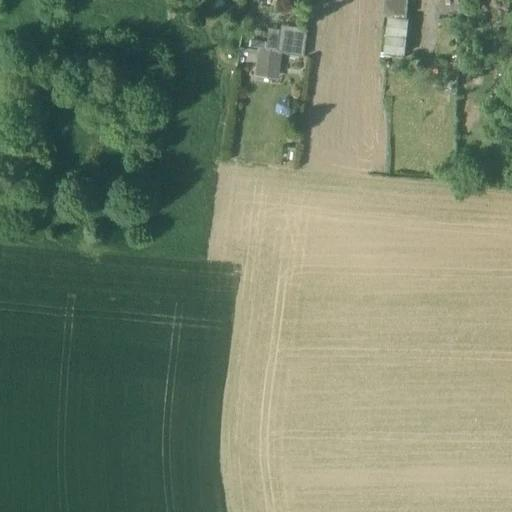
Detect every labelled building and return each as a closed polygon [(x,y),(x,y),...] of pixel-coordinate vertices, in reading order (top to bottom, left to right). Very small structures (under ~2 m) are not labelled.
[(277,0),(257,0),(257,3),(261,3),(260,8),(276,9),(277,0)] [(405,0),(384,0),(384,14),(405,17),(405,0)] [(408,20),(388,18),(384,52),(404,54),(408,20)] [(295,31),(272,27),(271,33),(272,33),(271,37),(268,49),(302,56),(306,33),(295,32),(295,31)] [(271,37),(262,36),(259,48),(268,49),(271,37)]
